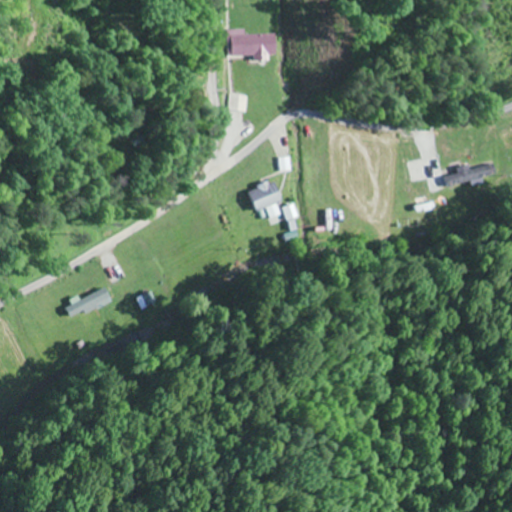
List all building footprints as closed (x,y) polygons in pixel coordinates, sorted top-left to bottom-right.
[(274,34),(246,35),(246,30),(230,30),(231,57),(252,56),(252,59),(275,58),(274,34)] [(229,111),(246,113),(248,97),(231,95),(229,111)] [(279,172),(291,171),(290,157),(278,158),(279,172)] [(496,176),(494,165),(469,170),(468,165),(456,168),(458,175),(445,177),(447,187),(470,182),(470,186),(483,183),(482,178),(496,176)] [(252,212),(266,208),(271,226),(297,218),(293,204),(280,208),(273,182),(245,189),(252,212)] [(78,300),(77,299),(62,306),(68,320),(109,301),(103,288),(78,300)] [(140,310),(155,303),(150,292),(135,299),(140,310)]
